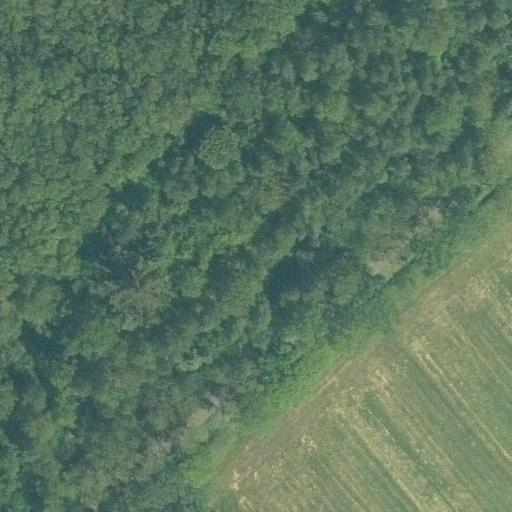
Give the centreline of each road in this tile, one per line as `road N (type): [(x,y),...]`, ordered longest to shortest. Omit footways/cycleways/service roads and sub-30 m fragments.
road 1 (tertiary): [(138,468),(511,143)]
road 2 (track): [(0,297),(138,468)]
